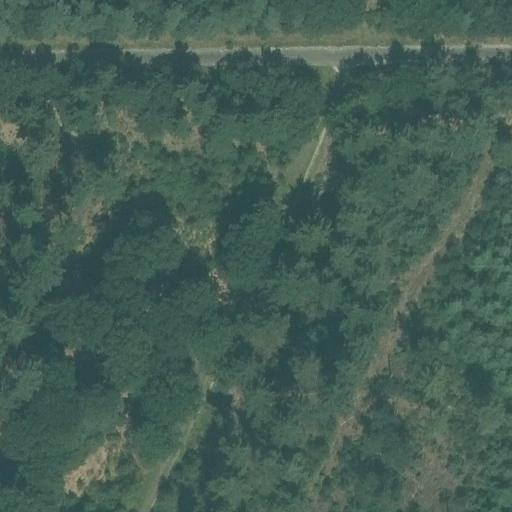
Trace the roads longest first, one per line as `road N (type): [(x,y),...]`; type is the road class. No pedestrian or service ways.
road 1 (unclassified): [(0,59),(511,53)]
road 2 (track): [(324,55),(112,511)]
